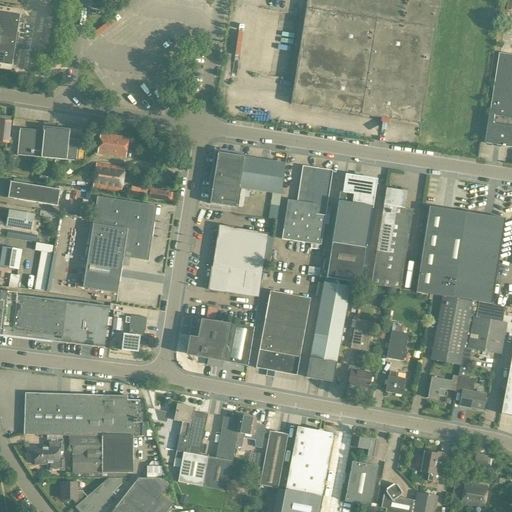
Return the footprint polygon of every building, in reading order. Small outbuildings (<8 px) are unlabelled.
[(420,124),(439,0),(306,0),(290,103),(420,124)] [(0,68),(11,71),(20,11),(0,7),(0,68)] [(511,54),(500,53),(486,143),(511,147),(511,54)] [(106,75),(102,78),(117,101),(128,94),(115,75),(109,79),(106,75)] [(124,75),(121,78),(134,95),(137,92),(124,75)] [(179,93),(181,82),(175,81),(173,92),(179,93)] [(0,140),(8,142),(10,122),(0,120),(0,140)] [(77,161),(79,140),(69,139),(70,129),(55,128),(55,126),(44,124),(43,131),(19,128),(17,155),(77,161)] [(125,157),(128,138),(101,134),(98,153),(125,157)] [(280,195),(285,164),(218,153),(209,204),(236,208),(239,188),(280,195)] [(121,192),(124,168),(97,164),(93,188),(121,192)] [(287,200),(283,230),(281,239),(320,245),(325,213),(330,214),(331,208),(326,207),(332,171),(302,166),(297,202),(287,200)] [(338,201),(332,242),(326,278),(360,283),(376,180),(346,175),(343,192),(356,194),(355,204),(338,201)] [(8,198),(57,206),(59,190),(10,182),(8,198)] [(169,202),(171,192),(150,188),(149,198),(169,202)] [(386,188),(370,285),(399,289),(412,209),(404,208),(407,191),(386,188)] [(148,199),(149,191),(138,189),(137,197),(148,199)] [(145,257),(152,209),(141,207),(142,204),(97,197),(82,288),(117,293),(123,254),(145,257)] [(453,298),(467,213),(429,207),(415,292),(442,297),(453,298)] [(0,214),(0,222),(7,223),(6,226),(32,231),(34,215),(8,210),(7,216),(0,214)] [(39,216),(54,219),(55,213),(40,211),(39,216)] [(467,213),(453,298),(471,301),(491,304),(505,219),(467,213)] [(268,234),(219,226),(209,290),(258,298),(261,279),(266,280),(267,274),(262,274),(268,234)] [(18,233),(17,239),(36,243),(37,237),(18,233)] [(44,292),(52,246),(36,243),(34,251),(41,252),(34,290),(44,292)] [(1,255),(0,254),(0,266),(18,270),(21,251),(2,247),(1,255)] [(8,287),(16,288),(18,276),(16,276),(17,276),(10,274),(8,287)] [(306,377),(332,382),(350,287),(323,282),(306,377)] [(0,334),(1,335),(104,348),(109,307),(16,296),(17,293),(0,290),(0,334)] [(256,368),(267,370),(267,374),(273,376),(275,371),(296,375),(310,299),(270,291),(256,368)] [(453,298),(442,297),(430,359),(460,365),(468,366),(471,349),(500,354),(506,323),(502,322),(469,316),(471,301),(453,298)] [(471,301),(469,316),(502,322),(505,307),(491,305),(491,304),(471,301)] [(215,317),(217,307),(208,306),(206,316),(215,317)] [(131,316),(128,335),(123,334),(121,350),(137,352),(138,343),(142,343),(144,331),(145,331),(147,318),(131,316)] [(254,329),(201,319),(197,338),(189,336),(186,355),(201,358),(201,356),(207,357),(206,359),(208,359),(207,363),(208,364),(209,365),(219,367),(220,367),(222,365),(222,362),(247,366),(254,329)] [(356,320),(350,348),(367,352),(373,323),(356,320)] [(386,358),(403,361),(407,334),(404,333),(405,329),(402,328),(403,323),(396,322),(395,325),(392,325),(386,358)] [(511,353),(500,414),(511,416),(511,353)] [(372,373),(358,370),(359,368),(349,366),(347,376),(349,377),(348,385),(369,389),(372,373)] [(405,379),(395,377),(396,372),(390,371),(389,376),(388,376),(385,392),(402,395),(405,379)] [(452,375),(451,381),(431,377),(427,398),(437,400),(437,395),(444,397),(446,390),(449,390),(449,391),(450,391),(455,391),(457,381),(458,376),(452,375)] [(486,395),(470,392),(473,379),(458,376),(455,392),(461,393),(459,406),(483,410),(486,395)] [(122,396),(103,396),(74,395),(74,397),(27,395),(26,424),(24,424),(23,435),(47,435),(54,436),(68,436),(102,437),(102,435),(133,436),(132,436),(146,436),(147,423),(142,423),(143,413),(139,412),(140,401),(122,400),(122,396)] [(202,487),(207,457),(199,456),(207,414),(191,411),(192,407),(176,404),(173,421),(182,422),(175,458),(182,460),(177,482),(202,487)] [(165,422),(167,413),(153,410),(157,420),(165,422)] [(256,449),(261,449),(263,438),(265,427),(254,425),(255,419),(239,416),(238,420),(223,417),(215,459),(207,457),(202,487),(226,492),(234,446),(241,447),(244,434),(255,436),(256,449)] [(298,426),(285,489),(322,496),(335,434),(298,426)] [(268,439),(263,438),(261,449),(266,450),(260,483),(278,486),(288,435),(270,431),(268,439)] [(133,473),(132,436),(133,436),(102,435),(102,437),(75,436),(68,436),(68,446),(71,446),(72,446),(72,453),(72,473),(68,473),(68,478),(72,478),(90,478),(108,478),(120,478),(123,478),(123,477),(126,477),(126,473),(133,473)] [(344,501),(370,506),(379,467),(368,464),(374,457),(375,457),(378,441),(370,440),(370,439),(356,437),(354,447),(368,450),(367,455),(365,455),(364,464),(352,461),(344,501)] [(46,447),(34,448),(35,465),(47,464),(47,472),(52,471),(58,470),(58,471),(64,471),(64,458),(58,458),(57,452),(57,448),(57,447),(56,447),(51,447),(46,447)] [(427,481),(437,483),(442,453),(424,450),(420,471),(428,473),(427,481)] [(486,466),(488,456),(475,454),(474,465),(486,466)] [(477,468),(475,476),(483,477),(484,469),(477,468)] [(75,491),(75,483),(75,478),(66,479),(66,483),(61,483),(61,499),(73,499),(78,505),(75,507),(78,511),(98,511),(101,510),(100,508),(107,502),(106,501),(113,495),(111,493),(121,484),(121,478),(108,479),(86,497),(81,491),(75,491)] [(166,511),(172,504),(161,495),(169,485),(165,479),(138,479),(111,511),(166,511)] [(453,494),(461,496),(464,483),(455,482),(453,494)] [(484,507),(487,487),(464,483),(461,503),(484,507)] [(383,494),(380,508),(385,509),(384,511),(433,511),(437,496),(416,492),(415,501),(399,497),(398,497),(401,495),(400,494),(401,492),(396,484),(396,485),(394,484),(393,484),(386,489),(386,491),(385,492),(387,494),(386,495),(383,494)] [(273,507),(274,493),(265,492),(264,506),(273,507)]
